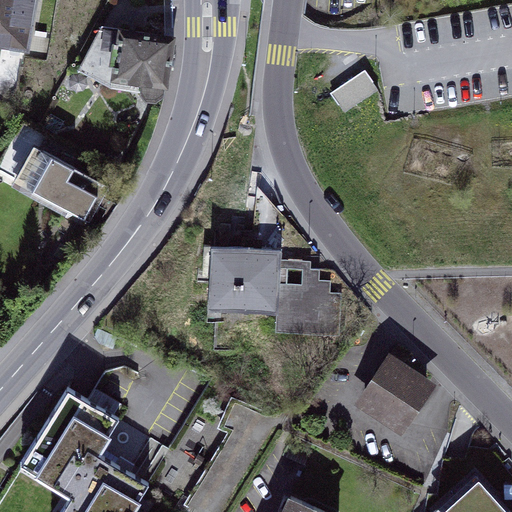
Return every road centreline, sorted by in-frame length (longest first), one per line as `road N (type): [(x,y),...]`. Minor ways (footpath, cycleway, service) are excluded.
road 1 (residential): [(511,423),(344,246),(292,172),(277,96),(286,0)]
road 2 (primary): [(206,26),(199,89),(163,190),(36,350)]
road 3 (residential): [(0,456),(59,380),(36,350)]
